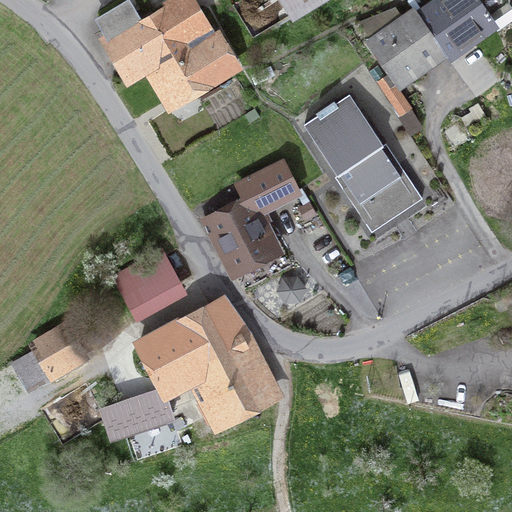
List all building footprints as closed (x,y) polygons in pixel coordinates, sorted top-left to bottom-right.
[(104,35),(98,39),(127,88),(145,76),(168,115),(243,70),(219,30),(215,33),(195,0),(167,0),(163,3),(165,6),(142,19),(130,0),(126,0),(94,19),(104,35)] [(278,0),(292,23),(331,0),(278,0)] [(480,0),(432,0),(416,11),(448,59),(451,62),(500,28),(480,0)] [(416,11),(413,8),(401,17),(395,7),(358,22),(369,39),(364,42),(387,75),(376,82),(410,137),(424,128),(400,92),(448,59),(416,11)] [(372,233),(423,199),(386,144),(383,145),(350,95),(304,125),(338,176),(335,178),(372,233)] [(197,219),(230,283),(285,255),(269,223),(272,221),(268,213),(303,195),(285,159),(233,185),(240,198),(197,219)] [(188,296),(160,246),(109,273),(137,324),(188,296)] [(226,292),(131,343),(163,404),(190,389),(214,434),(283,397),(226,292)] [(99,365),(77,327),(37,350),(59,387),(99,365)]
